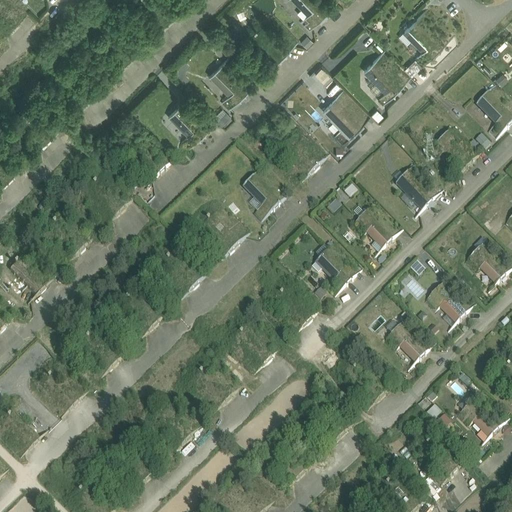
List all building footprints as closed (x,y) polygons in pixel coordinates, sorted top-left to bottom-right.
[(22,20),(2,0),(0,0),(0,18),(11,30),(22,20)] [(176,16),(160,0),(138,0),(165,26),(176,16)] [(329,12),(317,0),(296,0),(318,23),(329,12)] [(442,47),(416,21),(405,31),(431,58),(442,47)] [(289,51),(263,25),(252,35),(278,62),(289,51)] [(135,55),(109,28),(98,39),(124,66),(135,55)] [(307,48),(313,42),(307,35),(300,41),(307,48)] [(185,80),(190,76),(184,69),(189,64),(186,60),(175,70),(185,80)] [(402,87),(376,60),(365,71),(391,97),(402,87)] [(249,90),(223,64),(212,74),(238,101),(249,90)] [(95,94),(69,68),(58,78),(84,105),(95,94)] [(511,125),(511,118),(489,95),(479,106),(505,133),(511,125)] [(362,126),(336,99),(325,110),(351,137),(362,126)] [(208,130),(182,103),(172,114),(198,140),(208,130)] [(55,134),(29,107),(18,118),(44,144),(55,134)] [(224,125),(233,117),(228,111),(219,119),(224,125)] [(482,134),(476,141),(482,147),(488,141),(482,134)] [(475,161),(449,135),(438,145),(464,172),(475,161)] [(322,165),(296,139),(285,149),(311,176),(322,165)] [(477,141),(471,144),(475,152),(481,149),(477,141)] [(168,169),(142,143),(131,153),(157,180),(168,169)] [(15,173),(0,157),(0,179),(4,184),(15,173)] [(435,201),(409,174),(398,185),(424,211),(435,201)] [(282,205),(255,178),(244,189),(271,215),(282,205)] [(128,208),(102,182),(91,193),(117,219),(128,208)] [(351,199),(359,192),(353,185),(345,192),(351,199)] [(337,200),(330,206),(336,212),(342,207),(337,200)] [(395,240),(369,213),(358,224),(368,234),(376,243),(372,248),(379,255),(395,240)] [(241,244),(215,217),(204,228),(230,255),(241,244)] [(88,248),(62,221),(51,232),(77,258),(88,248)] [(508,275),(482,249),(471,259),(497,286),(508,275)] [(329,253),(318,263),(344,290),(355,279),(329,253)] [(201,283),(175,257),(164,267),(190,294),(201,283)] [(48,287),(22,261),(11,271),(37,298),(48,287)] [(411,268),(419,277),(426,271),(418,262),(411,268)] [(17,297),(21,293),(5,276),(1,279),(17,297)] [(320,288),(315,295),(322,301),(328,294),(320,288)] [(468,315),(442,288),(431,299),(457,325),(468,315)] [(314,319),(288,292),(278,303),(304,329),(314,319)] [(161,322),(135,296),(124,307),(150,333),(161,322)] [(428,354),(402,327),(391,338),(417,365),(428,354)] [(274,358),(248,331),(237,342),(263,369),(274,358)] [(121,362),(95,335),(84,346),(110,372),(121,362)] [(388,393),(362,367),(351,377),(377,404),(388,393)] [(234,397),(208,371),(197,381),(223,408),(234,397)] [(81,401),(55,375),(44,385),(70,412),(81,401)] [(501,429),(475,402),(464,413),(483,432),(478,436),(485,444),(501,429)] [(436,405),(427,414),(434,422),(443,413),(436,405)] [(321,406),(311,417),(337,443),(347,433),(321,406)] [(194,437),(168,410),(157,421),(183,447),(194,437)] [(40,441),(14,414),(4,425),(29,451),(40,441)] [(461,468),(435,442),(424,452),(450,479),(461,468)] [(307,472),(281,445),(270,456),(296,483),(307,472)] [(154,476),(128,449),(117,460),(143,487),(154,476)] [(415,511),(421,508),(395,481),(384,492),(403,511),(415,511)] [(436,498),(441,492),(432,483),(427,489),(436,498)] [(266,511),(267,511),(241,485),(230,495),(246,511),(266,511)] [(110,511),(87,489),(77,499),(88,511),(110,511)]
